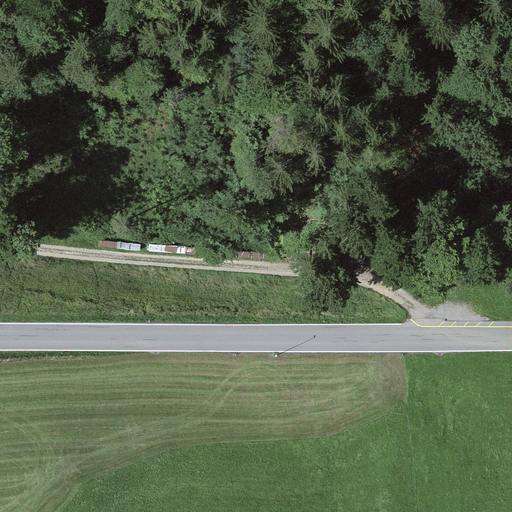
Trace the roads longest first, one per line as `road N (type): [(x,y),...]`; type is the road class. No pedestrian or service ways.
road 1 (tertiary): [(0,338),(511,339)]
road 2 (track): [(425,338),(424,319),(399,294),(313,270),(0,244)]
